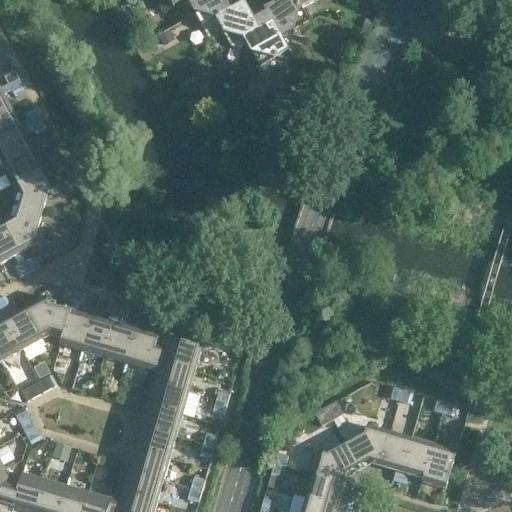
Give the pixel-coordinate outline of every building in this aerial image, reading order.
[(167,0),(172,9),(173,9),(183,12),(187,1),(187,0),(167,0)] [(222,0),(187,0),(187,1),(183,12),(193,15),(201,29),(215,22),(215,21),(229,13),(232,3),(222,0)] [(293,0),(279,0),(278,4),(263,12),(270,26),(272,25),(280,40),(290,43),(293,34),(308,25),(300,11),(299,11),(293,0)] [(293,0),(299,11),(300,11),(320,0),(293,0)] [(241,6),(232,3),(229,13),(215,21),(215,22),(230,49),(231,48),(241,51),(244,41),(258,33),(243,5),(241,6)] [(288,53),(287,52),(290,43),(280,40),(272,25),(270,26),(258,33),(244,41),(241,51),(251,54),(265,79),(278,83),(287,54),(288,53)] [(167,32),(157,37),(162,46),(172,40),(167,32)] [(17,80),(13,71),(2,76),(7,85),(17,80)] [(24,92),(17,80),(7,85),(0,89),(0,116),(11,111),(3,97),(11,93),(14,97),(24,92)] [(330,81),(326,88),(334,93),(338,86),(330,81)] [(222,82),(218,94),(228,97),(231,85),(222,82)] [(228,97),(226,103),(235,106),(241,87),(231,85),(228,97)] [(0,143),(40,121),(34,110),(24,116),(26,120),(18,125),(11,111),(0,116),(0,143)] [(46,131),(40,121),(0,143),(0,163),(2,167),(32,150),(25,137),(32,132),(35,137),(46,131)] [(62,161),(56,150),(45,156),(48,160),(40,164),(32,150),(2,167),(14,188),(18,186),(44,171),(51,167),(62,161)] [(68,171),(62,161),(51,167),(57,177),(68,171)] [(51,185),(44,171),(18,186),(23,197),(20,209),(41,216),(46,196),(54,192),(56,196),(61,193),(56,183),(51,185)] [(41,216),(20,209),(16,222),(6,228),(20,255),(33,248),(35,252),(46,246),(43,242),(39,244),(35,236),(41,216)] [(4,224),(0,226),(0,266),(14,259),(18,267),(13,270),(19,280),(30,273),(25,263),(20,255),(6,228),(4,224)] [(34,258),(25,263),(30,273),(40,268),(34,258)] [(75,293),(64,290),(61,301),(72,304),(75,293)] [(39,302),(25,310),(40,337),(51,331),(63,334),(69,313),(50,307),(46,300),(50,297),(47,293),(37,299),(39,302)] [(87,296),(75,293),(72,304),(69,313),(63,334),(60,346),(82,352),(92,319),(76,315),(79,306),(84,308),(87,296)] [(4,298),(0,300),(0,314),(21,353),(42,341),(40,337),(25,310),(10,318),(6,310),(10,308),(4,298)] [(119,306),(108,302),(105,314),(110,315),(107,324),(92,319),(82,352),(103,359),(119,306)] [(130,309),(119,306),(103,359),(126,365),(135,332),(120,328),(123,319),(127,320),(130,309)] [(21,353),(0,314),(0,359),(2,363),(21,353)] [(163,318),(151,315),(148,326),(153,328),(150,337),(135,332),(126,365),(158,375),(155,385),(189,394),(201,351),(178,344),(167,341),(167,342),(157,339),(160,330),(163,318)] [(174,321),(163,318),(160,330),(170,333),(174,321)] [(43,365),(33,370),(38,381),(48,375),(43,365)] [(57,388),(51,377),(36,386),(41,396),(57,388)] [(155,384),(148,407),(182,416),(189,394),(155,385),(155,384)] [(36,386),(20,394),(26,405),(41,396),(36,386)] [(401,392),(390,389),(387,400),(398,403),(401,392)] [(219,392),(215,403),(227,406),(230,395),(219,392)] [(413,395),(401,392),(398,403),(409,406),(413,395)] [(445,404),(434,401),(430,412),(442,416),(445,404)] [(227,406),(215,403),(212,414),(223,418),(227,406)] [(343,417),(336,404),(314,416),(321,429),(343,417)] [(456,408),(445,404),(442,416),(453,419),(456,408)] [(182,416),(148,407),(142,429),(176,439),(182,416)] [(24,410),(15,415),(24,431),(33,426),(24,410)] [(32,446),(42,441),(33,426),(24,431),(32,446)] [(363,437),(345,447),(357,467),(368,461),(372,462),(371,466),(379,469),(389,435),(366,428),(363,437)] [(176,439),(142,429),(135,451),(169,461),(176,439)] [(411,441),(389,435),(379,469),(395,473),(392,482),(399,484),(411,441)] [(206,436),(203,447),(214,450),(217,439),(206,436)] [(431,447),(411,441),(399,484),(405,486),(408,477),(422,481),(431,447)] [(58,447),(53,460),(67,464),(71,451),(58,447)] [(214,450),(203,447),(200,458),(211,461),(214,450)] [(357,467),(345,447),(327,457),(318,455),(312,478),(345,487),(348,479),(344,478),(345,474),(357,467)] [(455,454),(431,447),(422,481),(421,485),(445,492),(455,454)] [(169,461),(135,451),(129,473),(163,483),(169,461)] [(288,459),(276,455),(273,467),(285,470),(288,459)] [(5,472),(0,462),(0,511),(12,511),(13,510),(18,511),(35,511),(44,483),(22,476),(19,487),(7,484),(2,474),(5,472)] [(285,470),(273,467),(272,472),(270,478),(281,481),(285,470)] [(163,483),(129,473),(122,495),(123,496),(156,505),(163,483)] [(345,487),(312,478),(306,499),(348,511),(350,505),(341,502),(345,487)] [(193,480),(190,491),(201,494),(205,482),(193,480)] [(59,511),(66,489),(44,483),(35,511),(59,511)] [(83,511),(88,496),(66,489),(59,511),(83,511)] [(201,494),(190,491),(187,502),(198,505),(201,494)] [(154,511),(156,505),(123,496),(120,505),(113,503),(88,496),(83,511),(154,511)] [(272,511),(276,502),(264,499),(260,510),(267,511),(272,511)] [(347,511),(348,511),(306,499),(301,511),(347,511)]
